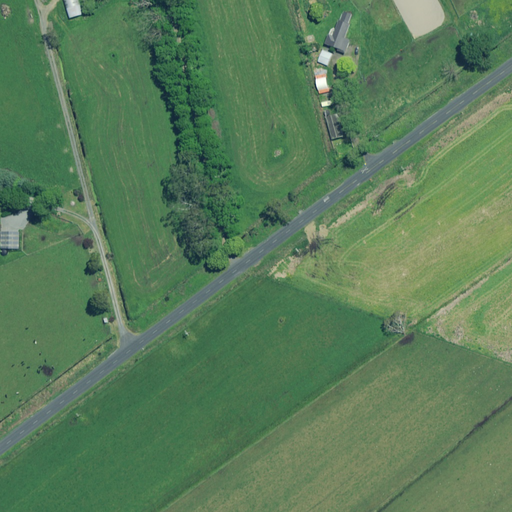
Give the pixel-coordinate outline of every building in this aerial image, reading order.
[(83,15),(78,0),(63,0),(70,19),(83,15)] [(349,24),(352,15),(344,12),(340,21),(338,21),(333,35),(329,34),(325,44),(338,49),(338,51),(345,53),(350,40),(345,39),(350,25),(349,24)] [(332,54),(323,51),(318,63),(327,66),(332,54)] [(343,137),(338,115),(332,116),(331,111),(325,113),(332,140),(343,137)] [(19,232),(1,232),(1,249),(19,250),(19,232)]
